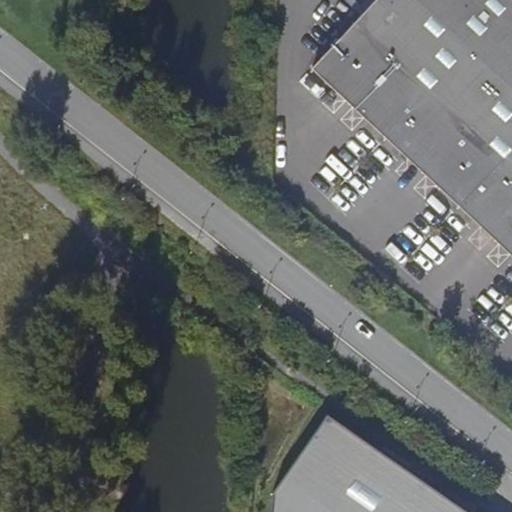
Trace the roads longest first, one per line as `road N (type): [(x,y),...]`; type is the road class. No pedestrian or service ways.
road 1 (unclassified): [(0,52),(511,457)]
road 2 (unclassified): [(106,248),(476,496),(511,492)]
road 3 (unclassified): [(75,511),(91,437),(106,248)]
road 4 (unclassified): [(0,142),(106,248)]
